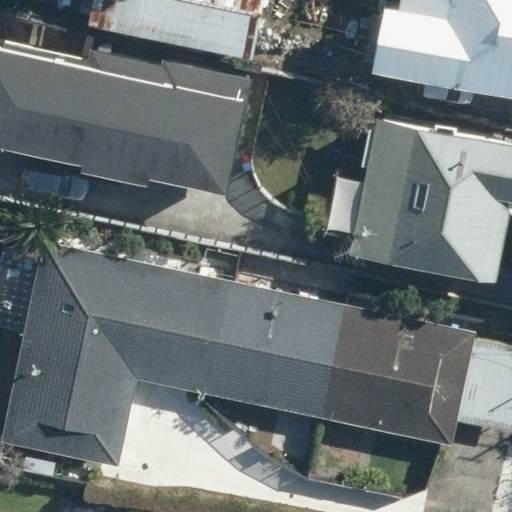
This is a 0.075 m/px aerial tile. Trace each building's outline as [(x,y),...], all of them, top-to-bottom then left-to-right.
[(105,0),(101,18),(252,52),(263,0),(105,0)] [(511,0),(389,0),(379,59),(511,84),(511,0)] [(0,32),(0,136),(91,154),(89,164),(158,177),(160,169),(234,183),(255,72),(125,47),(124,56),(0,32)] [(511,133),(380,107),(368,168),(353,165),(344,211),(359,214),(353,243),(504,273),(511,231),(511,133)] [(127,460),(145,373),(464,438),(468,419),(511,427),(511,340),(478,333),(479,327),(53,240),(12,436),(127,460)]
